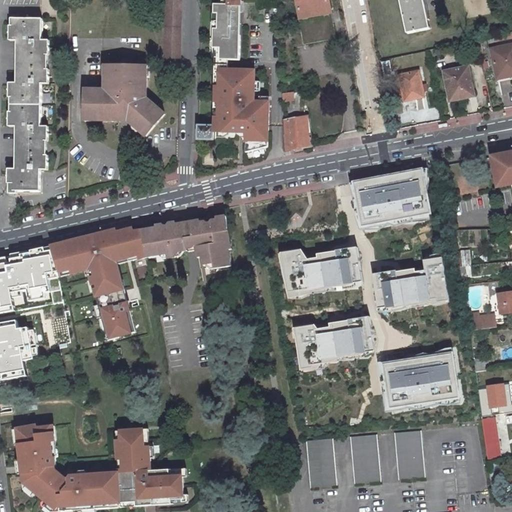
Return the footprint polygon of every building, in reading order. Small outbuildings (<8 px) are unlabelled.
[(165,0),(164,63),(169,63),(180,63),(181,0),(165,0)] [(222,57),(241,58),(242,0),(230,0),(231,2),(216,2),(216,11),(220,12),(219,27),(215,27),(215,46),(222,46),(222,57)] [(326,0),(295,0),(303,41),(333,35),(326,0)] [(402,0),(409,31),(431,26),(426,2),(425,0),(402,0)] [(11,24),(11,39),(17,39),(16,81),(10,81),(9,94),(12,94),(16,94),(16,110),(11,110),(10,110),(9,125),(15,125),(15,167),(9,167),(9,181),(15,181),(15,189),(41,189),(42,168),(48,168),(48,153),(46,153),(41,153),(41,140),(46,140),(48,140),(48,124),(42,124),(43,82),(49,82),(49,66),(47,66),(43,67),(43,53),(47,53),(50,53),(50,37),(43,37),(43,17),(17,16),(17,24),(11,24)] [(481,37),(477,37),(481,60),(485,59),(481,37)] [(511,42),(493,47),(499,77),(511,74),(511,42)] [(469,65),(445,70),(451,99),(475,93),(469,65)] [(87,90),(87,120),(118,121),(129,121),(147,136),(167,114),(149,98),(150,66),(133,66),(108,66),(107,90),(87,90)] [(255,100),(256,68),(221,67),(221,85),(217,85),(217,99),(220,100),(220,115),(216,115),(216,129),(247,130),(247,151),(269,145),(270,100),(255,100)] [(419,69),(400,73),(405,98),(424,94),(419,69)] [(295,89),(283,89),(283,99),(295,98),(295,89)] [(309,113),(283,118),(284,148),(313,142),(309,113)] [(199,123),(199,137),(214,137),(214,123),(199,123)] [(511,153),(490,158),(497,188),(511,185),(511,190),(511,153)] [(430,216),(422,172),(354,185),(362,228),(430,216)] [(157,228),(142,230),(146,255),(168,252),(168,256),(176,255),(180,250),(188,249),(188,246),(197,245),(198,249),(199,257),(203,256),(205,264),(215,263),(215,267),(232,264),(229,250),(233,250),(227,217),(218,218),(218,220),(213,221),(212,224),(212,227),(210,228),(210,225),(207,222),(202,223),(201,221),(178,225),(177,222),(170,223),(168,226),(169,230),(167,230),(166,227),(164,224),(157,226),(157,228)] [(117,232),(117,229),(60,244),(55,246),(62,277),(88,268),(92,268),(95,276),(91,276),(92,283),(93,283),(96,282),(98,288),(94,289),(98,303),(101,316),(106,334),(116,331),(117,335),(134,330),(117,262),(116,259),(137,253),(138,256),(146,255),(142,230),(134,231),(133,228),(127,229),(117,232)] [(302,252),(283,254),(290,298),(300,296),(300,292),(353,282),(354,285),(363,283),(357,249),(336,252),(337,253),(317,256),(318,260),(303,262),(302,252)] [(473,263),(473,251),(463,251),(463,263),(473,263)] [(137,253),(116,259),(117,262),(138,256),(137,253)] [(396,272),(373,276),(378,310),(436,300),(437,303),(448,302),(442,259),(423,262),(425,272),(415,273),(415,270),(397,274),(396,272)] [(6,294),(0,295),(0,315),(62,301),(58,283),(45,285),(46,289),(34,291),(7,297),(6,294)] [(501,313),(511,311),(511,291),(499,294),(501,313)] [(93,305),(96,317),(101,316),(98,303),(93,305)] [(472,317),(466,318),(468,332),(497,327),(496,314),(480,316),(480,312),(471,313),(472,317)] [(315,326),(296,329),(303,370),(313,369),(313,366),(324,364),(323,359),(375,352),(369,318),(349,321),(349,322),(330,325),(331,328),(315,331),(315,326)] [(459,398),(452,354),(384,365),(390,409),(459,398)] [(482,359),(472,360),(474,373),(485,372),(482,359)] [(485,372),(474,373),(478,396),(488,394),(485,372)] [(496,419),(482,421),(487,457),(501,455),(496,419)] [(35,426),(16,430),(18,446),(20,460),(21,475),(22,482),(25,482),(25,486),(34,493),(45,504),(54,511),(58,511),(77,511),(90,511),(109,510),(109,505),(119,505),(117,474),(97,476),(78,477),(73,477),(73,480),(62,480),(51,471),(50,459),(48,442),(52,442),(50,428),(36,429),(35,426)] [(142,431),(119,433),(120,443),(115,443),(116,464),(121,463),(122,474),(117,474),(119,505),(133,504),(133,508),(183,505),(180,470),(149,472),(147,442),(142,442),(142,431)] [(423,432),(397,434),(401,481),(427,479),(423,432)] [(379,436),(353,438),(357,485),(384,482),(379,436)] [(335,439),(308,442),(312,488),(338,486),(335,439)] [(499,473),(489,474),(492,491),(502,489),(499,473)] [(23,491),(30,497),(34,493),(25,486),(25,482),(22,482),(23,491)]
